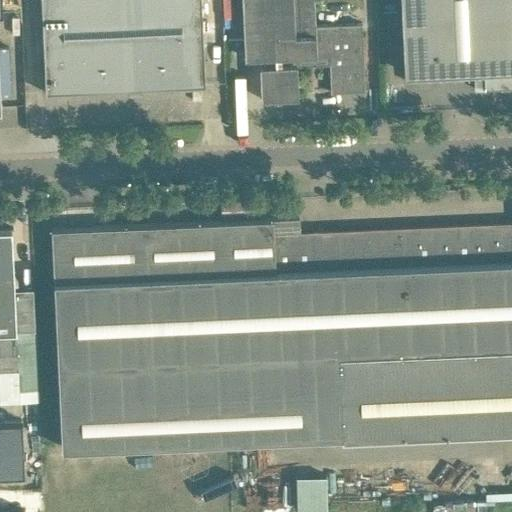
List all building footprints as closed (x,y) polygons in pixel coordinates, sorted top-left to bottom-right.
[(40,0),(45,92),(51,91),(51,88),(128,85),(128,91),(141,90),(141,84),(179,83),(179,85),(205,84),(200,0),(40,0)] [(318,53),(317,21),(315,0),(241,0),(244,57),(259,56),(261,98),(298,96),(296,54),(318,53)] [(511,0),(400,0),(404,71),(484,68),(484,88),(511,86),(511,0)] [(361,19),(317,21),(318,53),(329,53),(329,63),(331,91),(364,89),(361,19)] [(299,216),(51,227),(61,445),(240,437),(247,437),(265,436),(274,436),(339,433),(339,437),(511,430),(511,223),(300,232),(299,216)] [(11,228),(13,228),(13,227),(0,227),(0,330),(16,330),(11,228)] [(16,330),(0,330),(0,369),(17,369),(16,330)] [(0,469),(22,469),(22,455),(20,419),(0,420),(0,469)] [(295,473),(296,507),(328,506),(327,472),(295,473)]
